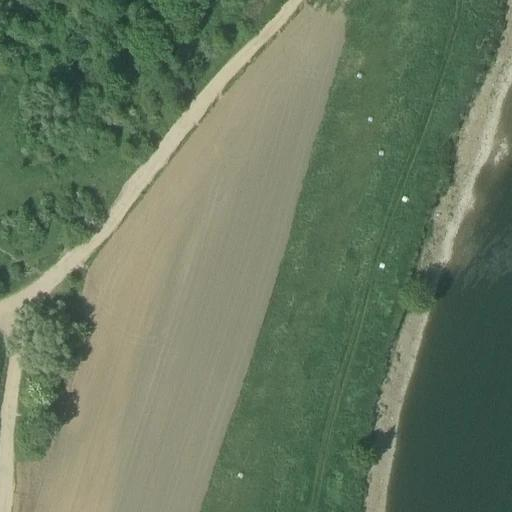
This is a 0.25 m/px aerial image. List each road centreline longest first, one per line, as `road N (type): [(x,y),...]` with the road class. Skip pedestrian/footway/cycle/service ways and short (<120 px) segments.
road 1 (track): [(28,295),(71,264),(292,0)]
road 2 (track): [(1,511),(28,295)]
